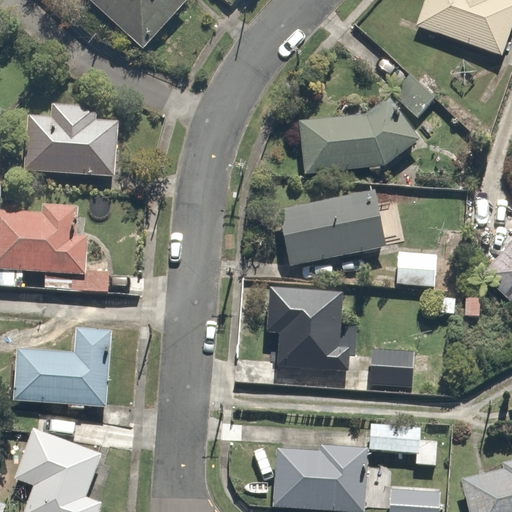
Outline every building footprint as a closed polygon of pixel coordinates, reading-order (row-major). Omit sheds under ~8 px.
[(84,0),(144,53),(187,5),(182,0),(84,0)] [(504,60),(511,37),(511,3),(502,0),(501,0),(428,0),(418,29),(504,60)] [(392,95),(417,117),(435,96),(410,74),(392,95)] [(367,114),(299,121),(306,172),(385,165),(418,138),(390,98),(367,114)] [(116,183),(118,125),(101,124),(101,113),(52,111),(51,123),(27,123),(25,180),(116,183)] [(10,153),(0,152),(0,184),(7,185),(10,153)] [(387,249),(377,197),(279,216),(289,268),(387,249)] [(44,220),(0,218),(0,284),(18,285),(18,279),(44,281),(44,293),(105,295),(106,274),(86,273),(88,238),(79,237),(81,213),(45,212),(44,220)] [(511,232),(511,233),(511,249),(482,281),(511,309),(511,232)] [(437,257),(397,255),(395,288),(435,290),(437,257)] [(343,293),(270,288),(267,331),(280,331),(278,366),(349,372),(350,347),(339,347),(343,293)] [(109,411),(113,337),(75,335),(74,356),(16,354),(14,406),(109,411)] [(415,351),(374,350),(372,388),(413,390),(415,351)] [(442,430),(372,425),(370,455),(416,458),(415,468),(440,470),(442,430)] [(104,459),(33,433),(14,483),(33,490),(24,511),(99,511),(102,508),(88,503),(104,459)] [(366,510),(369,456),(355,455),(356,447),(321,445),(320,455),(278,453),(274,511),(351,511),(351,509),(366,510)] [(508,473),(461,485),(468,511),(511,511),(511,460),(505,462),(508,473)]
